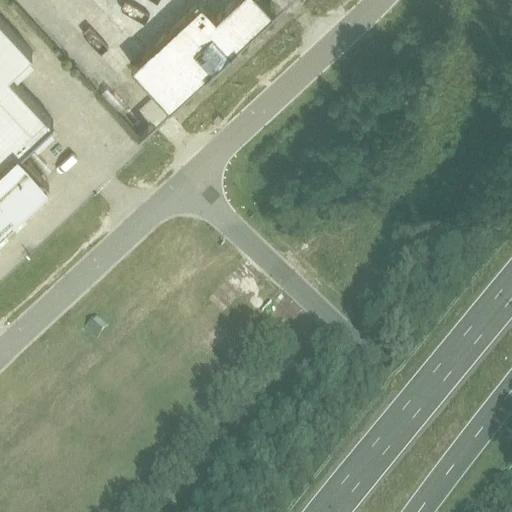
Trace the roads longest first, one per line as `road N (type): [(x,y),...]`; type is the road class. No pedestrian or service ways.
road 1 (unclassified): [(511,472),(323,316),(189,183)]
road 2 (trunk): [(511,288),(329,511)]
road 3 (unclassified): [(189,183),(379,0)]
road 4 (unclassified): [(189,183),(0,357)]
road 5 (trunk): [(417,511),(511,389)]
